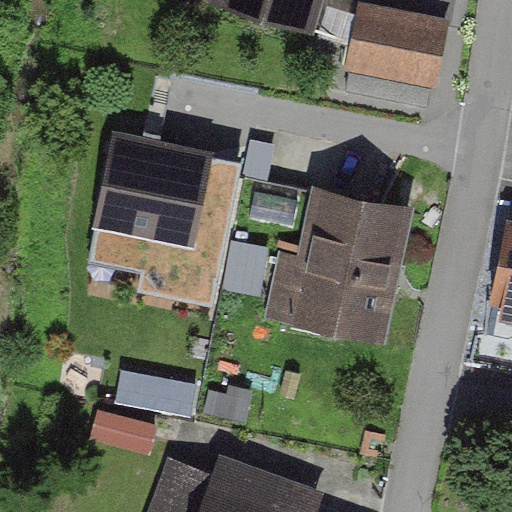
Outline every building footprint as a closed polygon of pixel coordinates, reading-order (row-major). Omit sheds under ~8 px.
[(312,28),(319,0),(220,0),(220,2),(312,28)] [(454,21),(365,5),(352,79),(440,95),(454,21)] [(218,140),(115,122),(95,236),(198,254),(218,140)] [(382,353),(413,200),(318,181),(287,334),(382,353)] [(511,229),(500,228),(486,316),(511,320),(511,229)] [(162,511),(197,511),(217,458),(186,447),(162,511)] [(376,511),(381,500),(227,447),(204,511),(376,511)]
